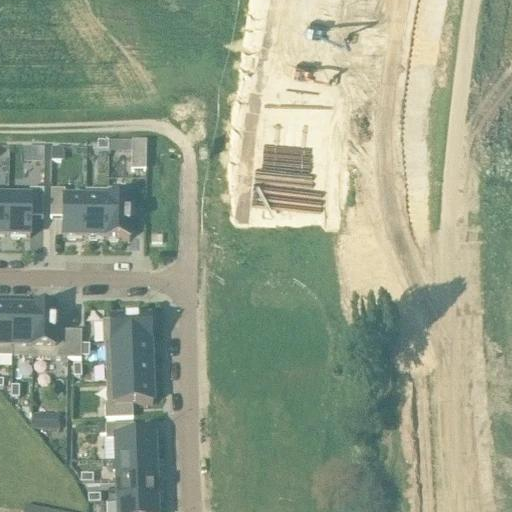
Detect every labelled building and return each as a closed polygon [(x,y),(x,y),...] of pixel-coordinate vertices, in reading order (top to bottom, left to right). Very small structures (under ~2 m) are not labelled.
[(97,144),(97,152),(108,153),(108,144),(97,144)] [(131,144),(131,173),(146,174),(146,145),(131,144)] [(8,201),(7,240),(11,240),(11,242),(19,242),(19,240),(30,240),(30,220),(43,220),(44,192),(29,192),(29,202),(8,201)] [(50,192),(50,220),(63,221),(62,240),(67,241),(67,243),(75,243),(75,241),(85,241),(86,203),(85,203),(65,202),(65,193),(50,192)] [(107,241),(106,241),(106,242),(107,242),(109,243),(109,245),(118,245),(118,243),(129,243),(129,219),(133,219),(133,207),(130,207),(130,193),(107,192),(107,193),(108,193),(107,241)] [(85,193),(85,203),(86,203),(85,241),(89,241),(89,243),(97,243),(97,241),(106,241),(107,241),(108,193),(107,193),(85,193)] [(0,239),(7,240),(8,201),(0,201),(0,239)] [(12,312),(0,311),(0,359),(11,360),(12,312)] [(68,362),(68,334),(55,334),(55,312),(32,311),(32,312),(31,360),(31,361),(68,362)] [(12,312),(11,360),(31,360),(32,312),(12,312)] [(114,323),(102,324),(103,347),(104,347),(150,345),(151,345),(150,322),(126,323),(126,319),(114,320),(114,323)] [(150,345),(104,347),(105,368),(151,366),(150,345)] [(151,366),(105,368),(106,388),(151,387),(151,366)] [(81,367),(73,368),(73,380),(81,379),(81,367)] [(107,408),(104,408),(105,423),(133,421),(132,409),(152,408),(151,387),(106,388),(107,408)] [(11,391),(11,401),(19,401),(19,389),(11,389),(11,391)] [(33,419),(33,432),(57,431),(57,418),(33,419)] [(133,428),(105,429),(106,443),(115,443),(116,464),(154,462),(153,440),(134,441),(133,428)] [(91,442),(91,459),(101,459),(101,442),(91,442)] [(154,462),(116,464),(117,484),(155,483),(154,462)] [(92,477),(80,478),(81,486),(93,485),(92,477)] [(155,483),(117,484),(118,505),(156,503),(155,483)] [(100,497),(88,498),(88,506),(100,505),(100,497)] [(118,511),(156,511),(156,503),(118,505),(118,511)]
